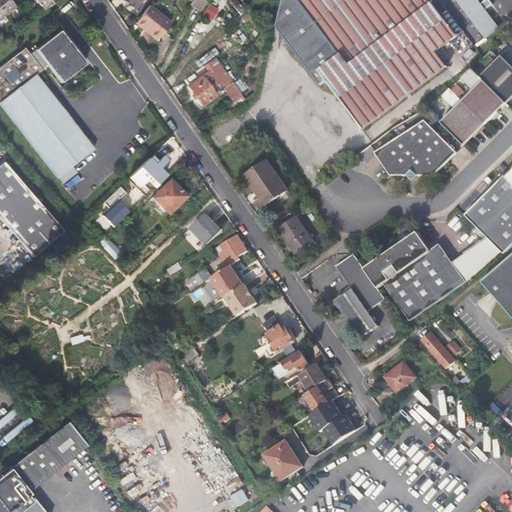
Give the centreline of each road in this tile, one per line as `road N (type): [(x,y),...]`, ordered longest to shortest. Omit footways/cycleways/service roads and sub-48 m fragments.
road 1 (residential): [(90,0),(385,421)]
road 2 (residential): [(327,196),(424,207),(441,201),(511,135)]
road 3 (unknown): [(396,486),(365,466),(346,465),(311,483),(288,511)]
